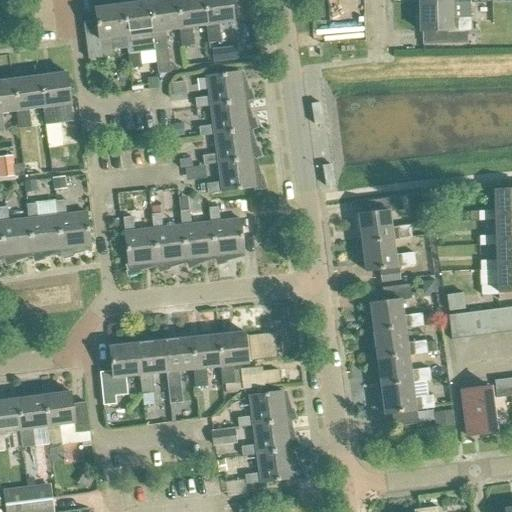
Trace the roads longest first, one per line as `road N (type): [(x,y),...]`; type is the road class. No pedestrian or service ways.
road 1 (residential): [(324,283),(109,301),(61,359),(0,367)]
road 2 (residential): [(324,283),(284,0)]
road 3 (residential): [(355,485),(341,455),(324,283)]
road 4 (residential): [(355,485),(511,465)]
